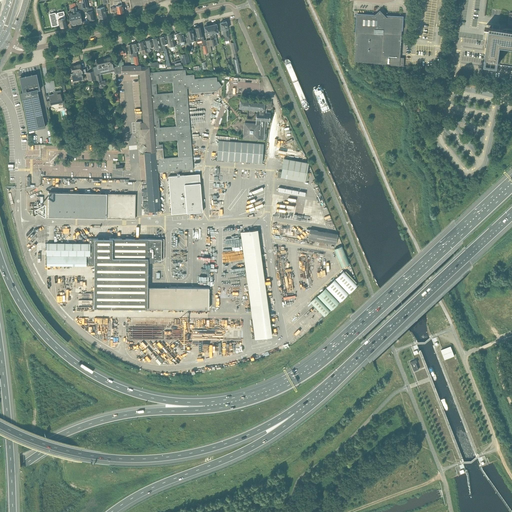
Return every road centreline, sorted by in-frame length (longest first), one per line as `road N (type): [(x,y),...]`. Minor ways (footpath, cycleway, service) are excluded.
road 1 (motorway): [(511,182),(312,366),(260,394),(203,406)]
road 2 (motorway): [(0,425),(61,450),(156,458),(234,440),(314,395)]
road 3 (motorway): [(314,395),(511,211)]
road 4 (motorway): [(203,406),(118,388),(70,360),(26,313),(0,261)]
road 5 (track): [(378,380),(281,468),(174,511)]
road 6 (residential): [(3,40),(30,50),(223,5),(234,10)]
road 7 (motorway): [(112,511),(267,437),(314,395)]
road 8 (motorway): [(203,406),(84,425),(0,477)]
road 9 (unknown): [(118,313),(238,314),(247,354)]
road 10 (motorway): [(12,511),(0,351)]
road 11 (residential): [(271,148),(278,109),(234,10)]
